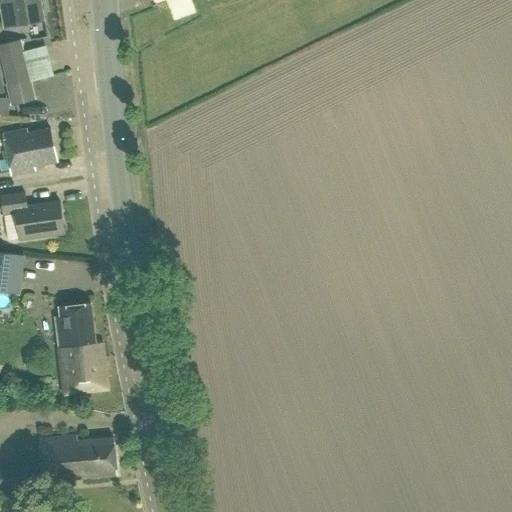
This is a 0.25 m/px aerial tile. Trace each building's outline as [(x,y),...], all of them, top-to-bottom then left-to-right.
[(44,22),(39,0),(0,0),(5,28),(44,22)] [(35,100),(31,80),(21,39),(0,44),(0,56),(12,105),(35,100)] [(24,51),(31,80),(53,75),(47,45),(24,51)] [(57,161),(50,128),(27,133),(26,129),(5,134),(13,174),(35,170),(34,166),(57,161)] [(25,208),(24,196),(1,199),(4,216),(17,216),(21,241),(64,235),(59,203),(25,208)] [(0,290),(19,292),(23,255),(0,252),(0,290)] [(95,345),(90,306),(61,310),(62,315),(55,316),(58,340),(65,397),(107,391),(108,392),(109,392),(102,344),(97,345),(97,344),(95,345)] [(77,443),(76,438),(41,441),(45,486),(74,483),(73,476),(116,472),(113,440),(77,443)] [(0,489),(28,488),(26,465),(0,466),(0,489)]
